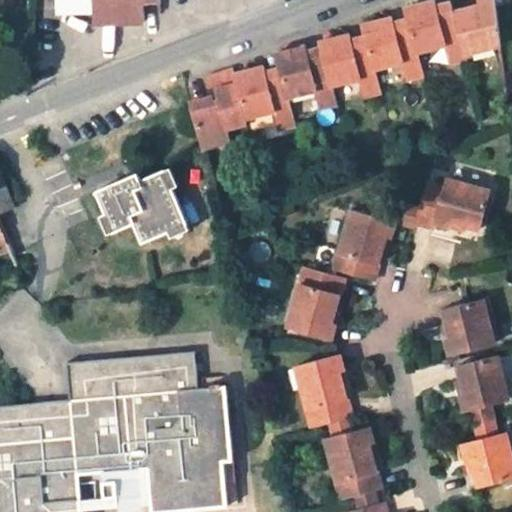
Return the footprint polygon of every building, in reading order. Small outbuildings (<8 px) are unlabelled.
[(95,0),(96,22),(146,22),(146,11),(162,11),(162,0),(95,0)] [(453,8),(452,6),(438,9),(436,4),(435,0),(426,0),(405,5),(408,18),(410,24),(419,55),(447,48),(452,66),(468,62),(466,57),(453,8)] [(451,0),(436,4),(438,9),(452,6),(451,0)] [(453,8),(466,57),(503,48),(500,32),(496,0),(481,0),(483,5),(472,8),(471,4),(468,4),(453,8)] [(419,55),(410,24),(396,28),(394,21),(393,16),(383,18),(363,24),(366,37),(368,44),(376,72),(403,65),(408,83),(425,78),(419,55)] [(396,28),(410,24),(408,18),(394,21),(396,28)] [(334,89),(362,81),(367,100),(383,95),(376,72),(368,44),(354,48),(352,41),(350,34),(339,37),(321,43),(323,50),(325,56),(334,89)] [(366,37),(352,41),(354,48),(368,44),(366,37)] [(334,89),(325,56),(310,60),(308,54),(307,47),(296,50),(278,55),(282,71),(284,77),(291,101),(318,94),(322,112),(339,107),(334,89)] [(323,50),(308,54),(310,60),(325,56),(323,50)] [(249,122),(277,114),(282,133),(298,129),(291,101),(284,77),(268,81),(266,75),(265,70),(254,73),(237,78),(249,122)] [(268,81),(284,77),(282,71),(266,75),(268,81)] [(237,78),(236,73),(217,79),(209,82),(213,97),(219,95),(221,104),(214,106),(193,112),(203,153),(204,155),(233,146),(230,133),(250,127),(249,122),(237,78)] [(212,99),(191,105),(193,112),(214,106),(212,99)] [(172,190),(180,186),(172,168),(163,172),(172,190)] [(0,169),(0,215),(16,209),(0,169)] [(172,190),(163,172),(142,180),(139,175),(99,192),(109,214),(117,232),(136,223),(144,242),(168,232),(187,223),(172,190)] [(490,193),(447,181),(444,189),(427,185),(416,226),(432,231),(433,227),(450,232),(451,227),(478,234),(490,193)] [(352,213),(335,271),(374,283),(376,277),(387,240),(392,241),(397,226),(352,213)] [(117,232),(109,214),(101,217),(110,235),(117,232)] [(190,231),(187,223),(168,232),(172,239),(190,231)] [(332,323),(344,280),(306,268),(288,329),(333,342),(334,335),(337,325),(332,323)] [(460,359),(501,349),(490,305),(449,315),(453,329),(442,331),(446,348),(451,347),(454,360),(460,359)] [(198,390),(195,352),(70,364),(73,401),(0,408),(0,511),(82,511),(79,474),(151,466),(155,511),(228,505),(223,460),(233,459),(227,387),(198,390)] [(296,367),(310,426),(349,417),(339,372),(343,371),(339,357),(296,367)] [(511,406),(511,394),(504,362),(463,372),(468,389),(462,391),(457,392),(460,404),(465,402),(468,417),(511,406)] [(381,485),(371,442),(375,441),(371,423),(325,434),(341,495),(381,485)] [(511,439),(467,450),(470,465),(470,466),(466,467),(470,481),(479,478),(483,493),(511,486),(511,439)] [(346,511),(387,511),(385,503),(346,511)]
